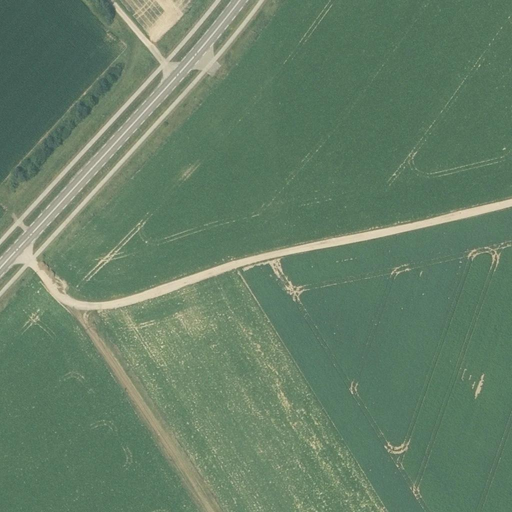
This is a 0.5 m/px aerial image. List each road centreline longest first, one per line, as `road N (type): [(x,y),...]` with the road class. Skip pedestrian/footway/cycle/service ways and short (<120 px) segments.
road 1 (track): [(18,247),(66,301),(103,305),(203,271),(511,203)]
road 2 (secondary): [(0,268),(240,0)]
road 3 (track): [(77,305),(209,511)]
